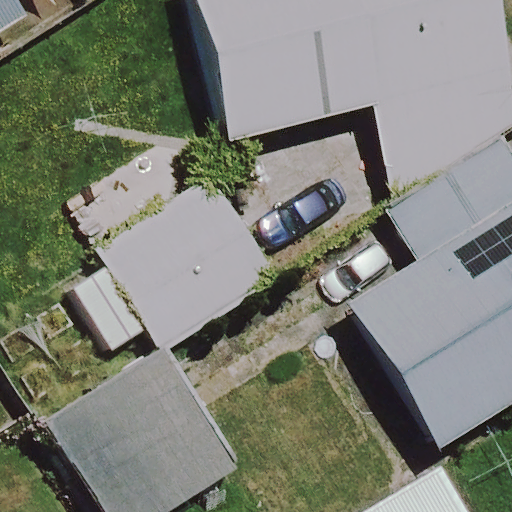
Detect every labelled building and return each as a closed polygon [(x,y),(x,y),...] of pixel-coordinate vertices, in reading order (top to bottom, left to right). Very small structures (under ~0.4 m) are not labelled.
[(370,213),(487,143),(449,0),(176,0),(215,147),(344,114),(370,213)] [(0,29),(12,21),(0,1),(0,29)] [(511,193),(484,149),(361,225),(389,273),(325,311),(368,383),(347,396),(390,469),(511,397),(511,193)] [(250,293),(186,191),(35,285),(83,362),(124,336),(140,362),(250,293)] [(161,511),(212,480),(138,361),(14,438),(60,511),(161,511)]
